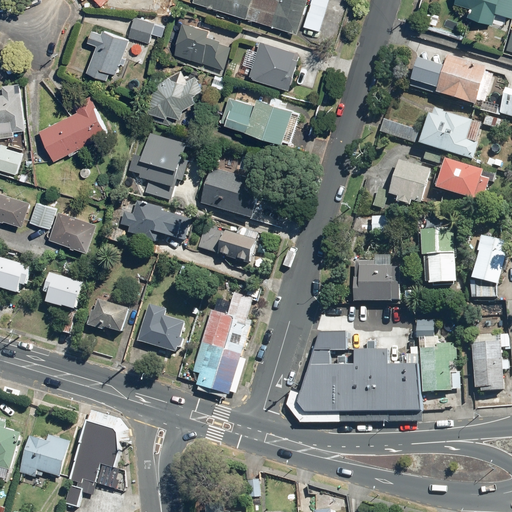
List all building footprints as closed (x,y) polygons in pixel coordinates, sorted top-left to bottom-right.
[(194,0),(194,2),(299,33),(308,0),(194,0)] [(311,0),(305,26),(321,30),(329,0),(311,0)] [(470,17),(495,25),(503,0),(458,0),(458,3),(473,8),(470,17)] [(436,28),(439,15),(426,13),(424,26),(436,28)] [(149,44),(152,34),(162,37),(165,27),(154,25),(155,22),(136,18),(130,40),(149,44)] [(186,22),(176,55),(225,69),(232,46),(223,44),(224,40),(212,36),(213,30),(186,22)] [(95,31),(90,42),(99,46),(89,73),(110,80),(113,72),(119,74),(132,40),(105,31),(104,34),(95,31)] [(262,41),(252,76),(256,77),(255,79),(292,89),(301,60),(296,58),(298,51),(262,41)] [(316,90),(324,62),(303,56),(295,85),(316,90)] [(440,94),(480,106),(491,68),(452,57),(440,94)] [(156,85),(149,111),(170,117),(171,114),(183,117),(186,108),(200,101),(197,94),(205,90),(197,76),(188,80),(183,70),(156,85)] [(226,79),(215,76),(212,87),(223,90),(226,79)] [(0,122),(2,137),(17,134),(17,130),(28,128),(22,83),(5,85),(6,94),(0,94),(0,122)] [(229,97),(221,122),(286,142),(296,110),(259,98),(257,105),(229,97)] [(80,111),(42,129),(57,159),(113,132),(96,99),(78,107),(80,111)] [(481,146),(469,143),(475,123),(445,114),(446,112),(436,110),(434,116),(431,115),(422,145),(476,161),(481,146)] [(504,122),(486,117),(483,126),(501,132),(504,122)] [(381,132),(417,143),(420,130),(385,119),(381,132)] [(147,140),(131,189),(168,200),(183,151),(147,140)] [(0,145),(0,167),(19,173),(25,152),(0,145)] [(424,159),(441,164),(444,154),(428,149),(424,159)] [(438,188),(484,202),(493,173),(447,159),(438,188)] [(392,194),(401,197),(399,201),(413,205),(415,200),(424,203),(433,170),(401,161),(392,194)] [(213,168),(203,205),(253,219),(264,183),(213,168)] [(374,206),(385,209),(391,191),(380,188),(374,206)] [(0,190),(0,217),(25,225),(33,201),(0,190)] [(130,232),(143,236),(143,238),(159,243),(161,234),(186,241),(192,219),(164,211),(165,208),(138,201),(135,214),(126,212),(122,225),(131,227),(130,232)] [(38,202),(32,221),(53,227),(58,208),(38,202)] [(61,210),(52,238),(91,251),(100,223),(61,210)] [(372,216),(372,234),(392,233),(392,215),(372,216)] [(203,227),(197,248),(250,263),(257,242),(203,227)] [(424,230),(429,284),(460,282),(456,227),(424,230)] [(481,251),(475,278),(502,284),(511,241),(483,235),(479,251),(481,251)] [(155,243),(153,252),(167,255),(169,247),(155,243)] [(355,261),(355,301),(394,301),(394,300),(401,300),(401,266),(392,266),(392,255),(375,255),(375,261),(355,261)] [(20,294),(23,285),(28,286),(34,267),(0,256),(0,285),(4,287),(4,289),(20,294)] [(183,265),(180,274),(187,277),(191,268),(183,265)] [(58,331),(70,335),(86,283),(51,272),(45,291),(51,293),(48,302),(65,307),(58,331)] [(471,279),(474,298),(497,298),(497,284),(471,279)] [(131,298),(142,301),(147,283),(137,280),(131,298)] [(201,374),(198,385),(230,394),(242,353),(225,348),(233,321),(246,325),(254,299),(234,293),(228,315),(211,311),(194,372),(201,374)] [(89,325),(104,330),(105,327),(124,332),(131,308),(99,299),(95,311),(93,310),(89,325)] [(139,341),(177,353),(178,348),(181,349),(184,339),(181,338),(186,322),(165,316),(167,310),(149,304),(139,341)] [(418,326),(419,337),(434,337),(434,325),(418,326)] [(320,334),(299,406),(306,414),(423,413),(419,364),(387,365),(387,351),(353,350),(354,365),(330,365),(331,352),(347,352),(347,334),(320,334)] [(501,342),(472,344),(476,389),(482,388),(483,393),(505,391),(501,342)] [(420,350),(424,393),(453,390),(450,362),(458,362),(456,343),(438,344),(438,348),(420,350)] [(88,421),(65,502),(78,506),(86,480),(97,484),(102,465),(116,469),(122,452),(121,435),(117,429),(88,421)] [(0,426),(0,466),(12,471),(23,434),(0,426)] [(31,436),(20,472),(36,477),(38,470),(61,477),(72,442),(50,435),(48,441),(31,436)] [(261,496),(260,479),(248,480),(249,497),(261,496)] [(243,511),(244,511),(227,511),(227,502),(207,503),(207,511),(243,511)]
